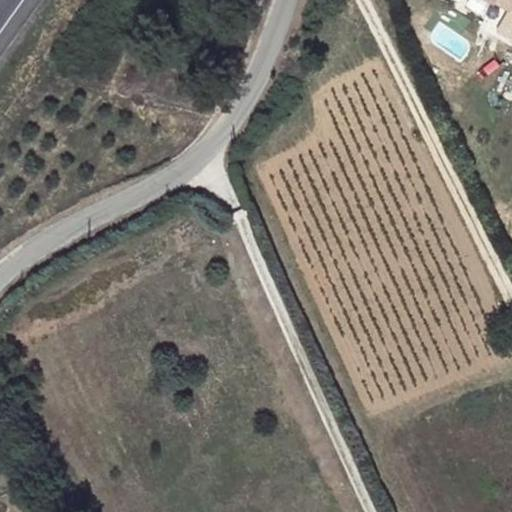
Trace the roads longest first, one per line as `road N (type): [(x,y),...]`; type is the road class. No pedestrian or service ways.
road 1 (unclassified): [(284,0),(270,43),(206,147),(0,286)]
road 2 (unknown): [(345,0),(511,329)]
